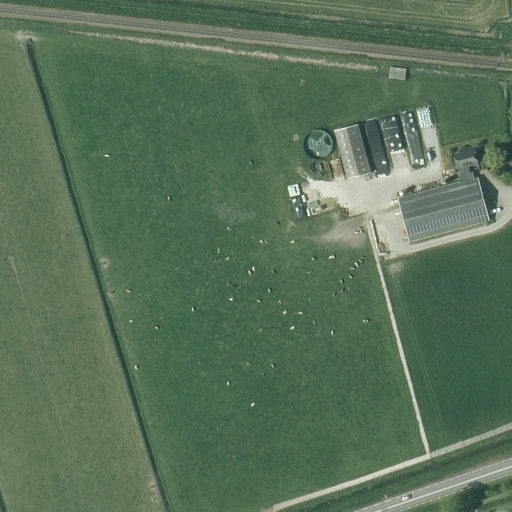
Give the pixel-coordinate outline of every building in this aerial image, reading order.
[(406,79),(406,68),(391,67),(390,78),(406,79)] [(389,139),(392,147),(406,147),(406,144),(402,133),(402,127),(401,124),(400,119),(396,119),(388,122),(385,123),(385,126),(388,135),(389,139)] [(335,131),(348,180),(371,173),(358,125),(335,131)] [(475,179),(473,172),(470,173),(468,166),(478,164),(474,149),(454,155),(458,169),(459,169),(462,182),(399,199),(410,241),(489,220),(478,178),(475,179)] [(398,162),(397,154),(394,155),(397,171),(413,168),(411,159),(398,162)]
